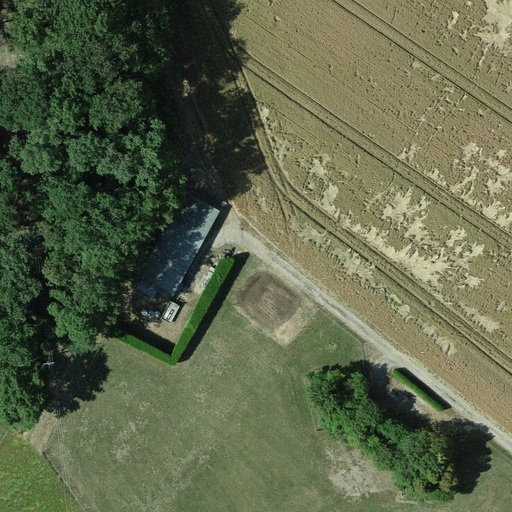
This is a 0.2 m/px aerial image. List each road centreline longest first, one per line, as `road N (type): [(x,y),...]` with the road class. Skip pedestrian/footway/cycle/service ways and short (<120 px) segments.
road 1 (track): [(187,288),(221,234),(238,228),(511,446)]
road 2 (track): [(377,339),(384,393),(421,423),(479,420)]
